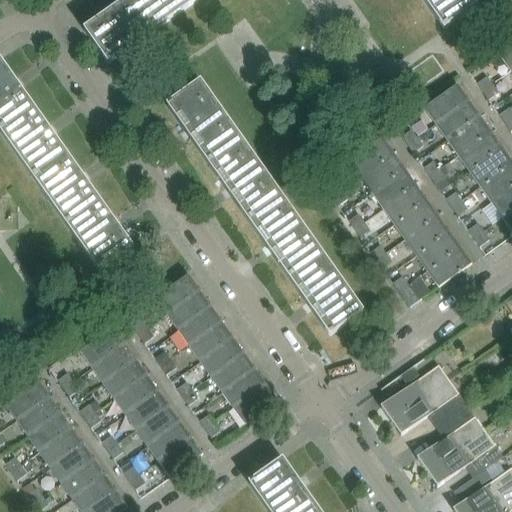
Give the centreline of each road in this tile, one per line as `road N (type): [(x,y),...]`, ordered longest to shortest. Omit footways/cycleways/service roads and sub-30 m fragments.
road 1 (residential): [(320,403),(31,5)]
road 2 (residential): [(320,403),(511,272)]
road 3 (residential): [(171,511),(320,403)]
road 4 (residential): [(396,511),(320,403)]
